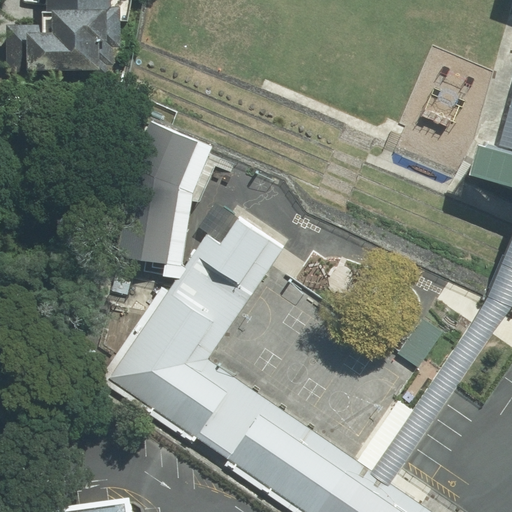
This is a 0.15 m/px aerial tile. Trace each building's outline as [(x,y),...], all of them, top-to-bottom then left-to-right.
[(17,0),(10,4),(39,60),(103,28),(89,0),(17,0)] [(154,118),(133,257),(156,260),(161,261),(191,265),(199,191),(218,146),(154,118)] [(511,141),(481,133),(472,167),(511,177),(511,141)] [(261,182),(259,184),(254,189),(252,192),(251,195),(250,199),(251,202),(251,205),(252,208),(254,211),(256,214),(259,216),(262,218),(265,219),(268,220),(272,220),(275,219),(278,218),(281,217),(284,215),(286,212),(288,209),(289,206),(290,203),(290,200),(290,196),(289,193),(288,190),(286,187),(284,185),(281,183),(278,181),(275,180),(271,180),(268,180),(265,181),(261,182)] [(372,467),(210,358),(284,249),(241,220),(225,243),(215,237),(195,266),(191,271),(187,277),(119,378),(317,511),(440,511),(390,479),(380,472),(372,467)] [(475,314),(372,467),(380,472),(390,479),(400,465),(459,380),(496,327),(511,304),(511,303),(500,298),(488,293),(475,314)] [(398,346),(419,363),(445,329),(424,312),(398,346)] [(241,340),(238,341),(233,346),(231,348),(230,351),(229,355),(229,358),(229,361),(230,364),(232,367),(234,370),(236,372),(239,374),(242,376),(245,377),(248,377),(251,377),(255,376),(258,375),(260,373),(263,371),(265,368),(266,365),(267,362),(268,359),(268,355),(267,352),(266,349),(264,346),(262,344),(260,342),(257,340),(254,339),(250,338),(247,338),(244,339),(241,340)] [(511,359),(491,392),(475,415),(511,438),(511,359)] [(130,511),(129,495),(47,506),(47,511),(130,511)]
